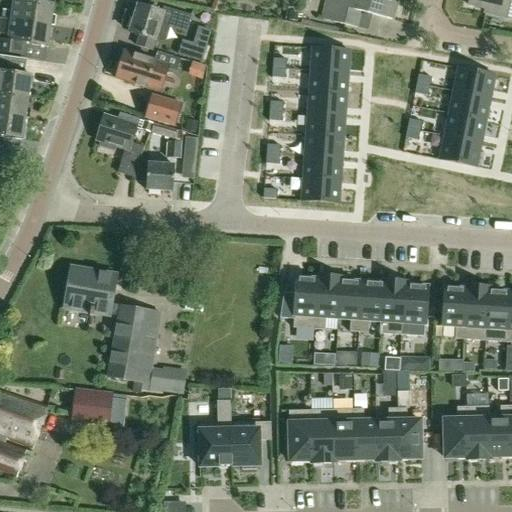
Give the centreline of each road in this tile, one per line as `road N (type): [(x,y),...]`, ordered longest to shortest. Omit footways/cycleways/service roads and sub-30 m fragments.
road 1 (residential): [(511,241),(38,211)]
road 2 (tertiary): [(38,211),(102,0)]
